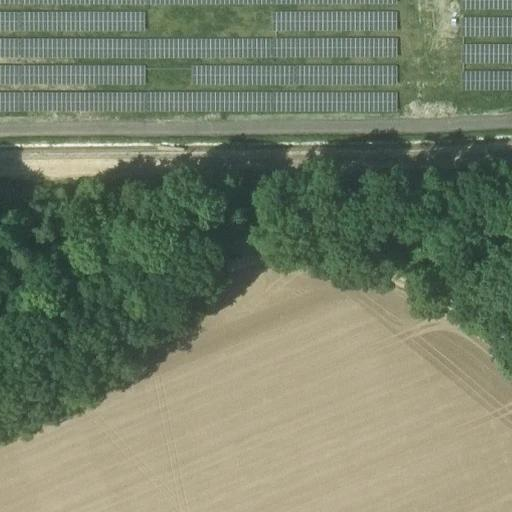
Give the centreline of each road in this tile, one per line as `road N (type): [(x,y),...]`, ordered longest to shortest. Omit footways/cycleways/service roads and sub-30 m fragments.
road 1 (track): [(511,349),(446,303),(383,273),(271,254),(217,264),(109,361),(65,392),(0,418)]
road 2 (track): [(511,120),(0,130)]
